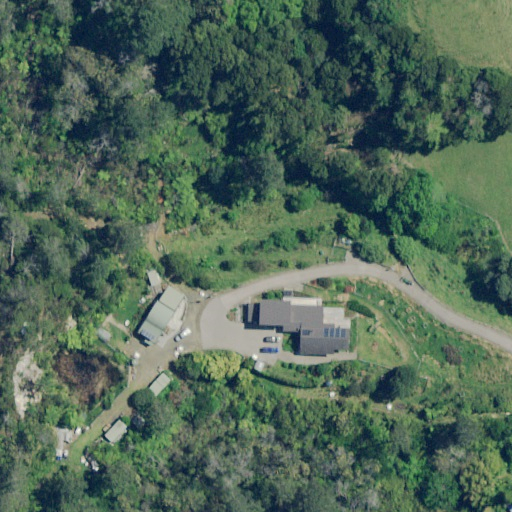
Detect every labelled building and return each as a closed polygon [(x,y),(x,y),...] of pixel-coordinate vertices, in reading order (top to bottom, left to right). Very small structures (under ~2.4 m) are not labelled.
[(177,314),(158,301),(147,317),(136,333),(155,346),(177,314)] [(350,331),(326,330),(326,308),(251,306),(251,325),(260,325),(260,328),(283,329),(283,335),(302,335),(302,359),(334,360),(334,354),(349,354),(350,331)] [(133,354),(122,347),(116,356),(127,363),(133,354)] [(171,381),(163,374),(148,392),(156,399),(171,381)] [(72,442),(70,429),(60,430),(61,443),(72,442)]
